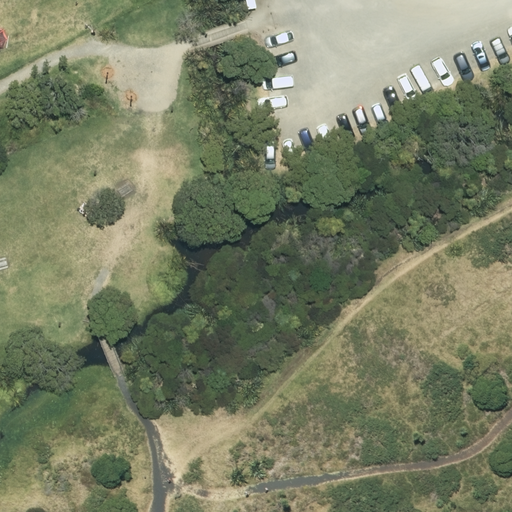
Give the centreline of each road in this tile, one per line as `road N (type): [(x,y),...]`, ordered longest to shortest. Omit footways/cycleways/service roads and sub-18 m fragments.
road 1 (track): [(511,210),(406,253),(157,491)]
road 2 (unclassified): [(326,15),(383,28),(458,19),(500,0)]
